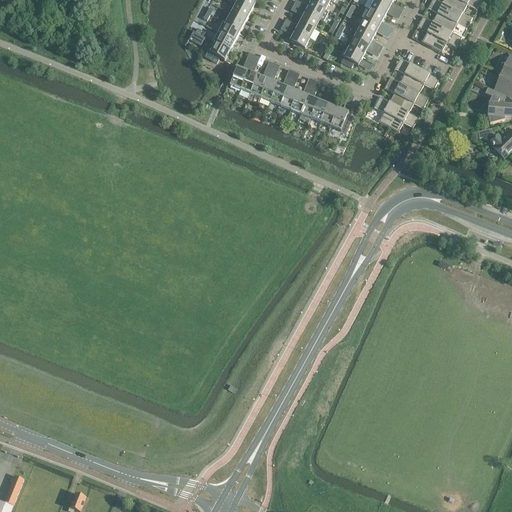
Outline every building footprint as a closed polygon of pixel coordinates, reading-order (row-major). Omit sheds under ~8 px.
[(251,14),(256,4),(248,0),(237,0),(235,5),(251,14)] [(331,3),(325,0),(312,0),(310,4),(326,12),(331,3)] [(394,0),(374,0),(374,1),(390,10),(395,0),(394,0)] [(443,5),(443,4),(434,0),(432,0),(427,11),(428,11),(428,10),(437,15),(433,24),(432,24),(442,29),(453,10),(443,5)] [(445,0),(443,5),(443,4),(443,5),(453,10),(458,0),(445,0)] [(463,16),(463,15),(467,7),(476,11),(476,12),(476,13),(483,1),(482,0),(482,1),(480,0),(458,0),(453,10),(463,16)] [(303,16),(307,5),(296,1),(291,12),(303,16)] [(390,10),(374,1),(369,11),(384,19),(390,10)] [(246,24),(251,14),(235,5),(231,3),(226,13),(230,15),(246,24)] [(305,13),(320,22),(323,23),(328,14),(326,12),(310,4),(305,13)] [(453,10),(442,29),(452,35),(452,34),(457,26),(466,30),(465,31),(466,32),(473,20),(472,19),(471,20),(463,15),(463,16),(453,10)] [(369,11),(364,21),(379,29),(384,19),(369,11)] [(320,22),(305,13),(300,23),(315,31),(320,22)] [(240,33),(246,24),(230,15),(225,24),(224,25),(240,33)] [(424,18),(423,18),(417,30),(418,30),(418,29),(427,34),(422,42),(421,43),(432,49),(442,29),(432,24),(424,19),(424,18)] [(379,29),(364,21),(359,30),(374,38),(379,29)] [(240,33),(224,25),(225,24),(223,23),(217,34),(235,43),(240,33)] [(300,23),(295,32),(310,41),(315,31),(300,23)] [(442,29),(432,49),(442,54),(443,54),(442,53),(447,45),(455,49),(455,50),(456,51),(462,39),(461,38),(461,39),(452,34),(452,35),(442,29)] [(359,30),(354,40),(369,48),(374,38),(359,30)] [(196,34),(194,32),(189,41),(195,44),(198,40),(203,43),(206,39),(203,37),(200,36),(196,34)] [(310,41),(295,32),(289,43),(290,43),(305,51),(310,41)] [(235,43),(217,34),(212,43),(230,53),(235,43)] [(345,47),(348,49),(364,57),(369,48),(354,40),(350,38),(345,47)] [(225,63),(230,53),(212,43),(207,52),(208,53),(205,58),(217,65),(220,59),(224,62),(225,63)] [(364,57),(348,49),(343,59),(344,59),(341,64),(351,70),(354,65),(358,67),(358,68),(364,57)] [(249,55),(245,64),(243,70),(237,68),(230,88),(240,92),(254,57),(249,55)] [(502,74),(511,78),(511,57),(510,56),(505,67),(504,66),(503,68),(504,69),(502,74)] [(250,96),(258,77),(253,75),(260,59),(254,57),(240,92),(250,96)] [(412,84),(420,71),(400,60),(394,71),(395,72),(396,71),(404,76),(400,84),(399,85),(409,90),(412,84)] [(269,63),(265,72),(263,79),(258,77),(250,96),(248,100),(258,104),(260,100),(274,65),(269,63)] [(270,104),(278,85),(273,83),(280,67),(274,65),(260,100),(270,104)] [(289,71),(285,80),(283,87),(278,85),(270,104),(280,108),(294,73),(289,71)] [(420,71),(412,84),(409,90),(419,96),(419,95),(424,86),(433,91),(432,92),(433,92),(439,81),(420,71)] [(290,112),(298,93),(293,91),(300,76),(294,73),(280,108),(290,112)] [(494,92),(506,97),(509,91),(511,92),(511,78),(502,74),(499,79),(498,79),(497,81),(498,81),(494,92)] [(391,78),(387,84),(384,90),(385,91),(385,90),(394,95),(389,104),(389,103),(389,104),(399,109),(409,90),(399,85),(400,84),(391,80),(391,79),(391,78)] [(309,80),(307,84),(303,95),(298,93),(290,112),(300,116),(314,82),(309,80)] [(310,121),(318,101),(314,100),(320,84),(314,82),(300,116),(310,121)] [(318,101),(310,121),(320,125),(334,90),(329,88),(323,103),(318,101)] [(506,97),(494,92),(488,89),(485,95),(492,98),(489,105),(488,118),(490,126),(505,122),(504,119),(511,119),(511,107),(505,107),(506,104),(503,103),(506,97)] [(334,90),(320,125),(330,129),(338,110),(334,108),(340,92),(334,90)] [(409,115),(409,114),(414,106),(422,110),(422,111),(423,112),(429,99),(428,100),(419,95),(419,96),(409,90),(399,109),(409,115)] [(355,98),(349,96),(344,109),(349,111),(355,98)] [(389,104),(389,103),(381,99),(381,98),(380,98),(374,110),(375,110),(375,109),(384,114),(379,122),(378,122),(378,123),(388,129),(399,109),(389,104)] [(399,109),(388,129),(399,134),(400,134),(399,133),(403,125),(412,129),(412,130),(413,131),(419,119),(418,118),(418,119),(409,114),(409,115),(399,109)] [(338,110),(330,129),(341,133),(349,115),(349,114),(338,110)] [(491,131),(478,134),(479,140),(493,137),(491,131)] [(504,160),(511,151),(511,133),(511,132),(502,141),(498,136),(490,144),(494,148),(493,149),(504,160)] [(0,511),(11,511),(14,506),(24,481),(15,477),(4,503),(0,500),(0,511)] [(88,499),(77,494),(75,493),(75,494),(76,495),(70,508),(69,508),(71,509),(69,511),(74,511),(75,511),(78,511),(81,511),(87,499),(88,499)]
